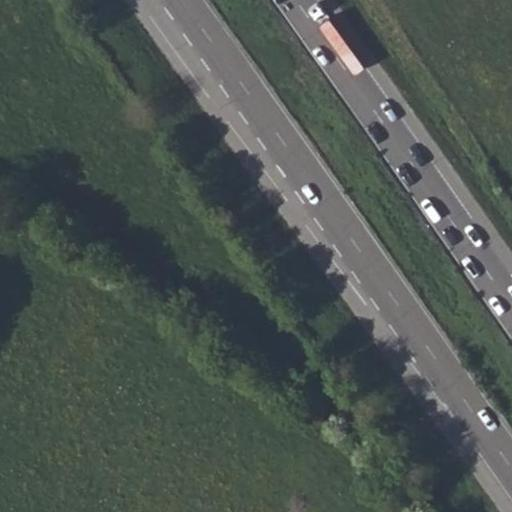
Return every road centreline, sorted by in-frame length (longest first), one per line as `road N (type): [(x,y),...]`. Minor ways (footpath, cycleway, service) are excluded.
road 1 (trunk): [(182,0),(511,466)]
road 2 (trunk): [(511,307),(296,0)]
